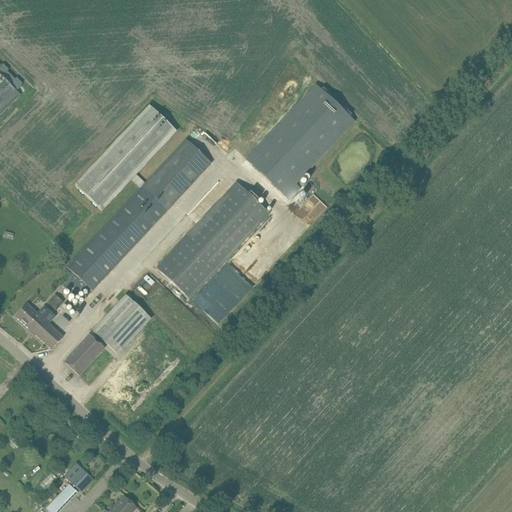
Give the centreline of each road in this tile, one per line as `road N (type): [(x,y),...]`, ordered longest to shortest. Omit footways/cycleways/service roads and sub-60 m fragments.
road 1 (track): [(511,60),(145,464)]
road 2 (unclassified): [(145,464),(0,349)]
